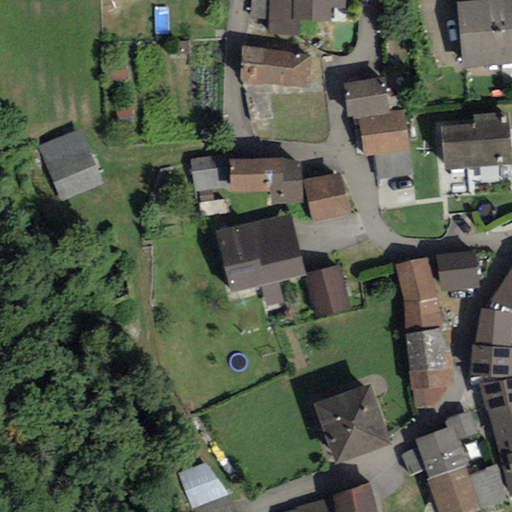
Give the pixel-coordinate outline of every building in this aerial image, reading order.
[(269,0),(269,31),(299,31),(300,17),(330,17),(331,5),(345,5),(345,0),(269,0)] [(511,1),(453,7),(459,66),(511,61),(511,1)] [(311,52),(244,45),(240,79),(308,86),(311,52)] [(385,77),(344,82),(348,117),(361,115),(366,154),(410,148),(405,106),(389,108),(385,77)] [(474,122),(444,124),(446,166),(511,161),(511,159),(509,109),(473,112),(474,122)] [(79,129),(39,148),(64,200),(105,180),(79,129)] [(230,151),(190,158),(193,191),(229,185),(230,190),(271,187),(272,198),(304,201),(302,159),(282,154),(230,156),(230,151)] [(341,170),(305,179),(315,220),(351,212),(341,170)] [(291,211),(217,228),(231,287),(304,270),(291,211)] [(476,252),(439,256),(442,289),(480,285),(476,252)] [(428,257),(395,265),(405,302),(410,387),(413,386),(415,407),(435,405),(452,382),(451,350),(444,349),(443,323),(439,295),(428,257)] [(339,261),(307,268),(317,312),(349,305),(339,261)] [(511,316),(511,273),(487,312),(511,316)] [(271,307),(288,300),(280,281),(263,288),(271,307)] [(509,342),(474,341),(473,367),(509,368),(509,342)] [(511,376),(483,385),(511,491),(511,376)] [(373,381),(315,401),(336,459),(393,439),(373,381)] [(452,426),(415,437),(418,446),(400,451),(407,474),(425,469),(438,511),(470,511),(505,501),(496,469),(468,478),(452,426)] [(183,474),(196,508),(227,496),(214,463),(183,474)] [(334,502),(295,511),(382,511),(374,481),(331,493),(334,502)]
